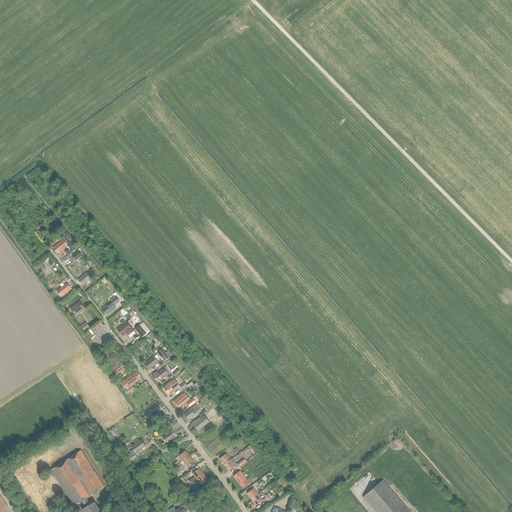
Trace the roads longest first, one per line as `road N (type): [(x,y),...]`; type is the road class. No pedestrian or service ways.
road 1 (residential): [(244,511),(106,328)]
road 2 (unclassified): [(152,511),(82,406)]
